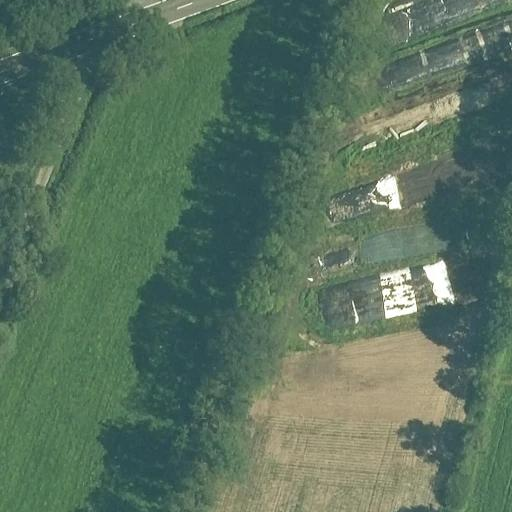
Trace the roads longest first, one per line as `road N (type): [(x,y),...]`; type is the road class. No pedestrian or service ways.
road 1 (track): [(89,42),(0,283)]
road 2 (tertiary): [(0,73),(206,0)]
